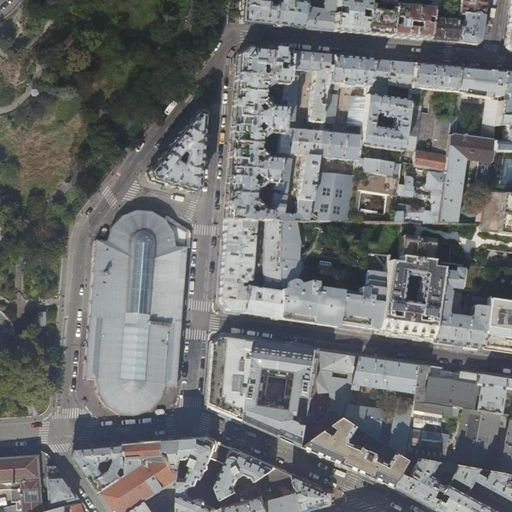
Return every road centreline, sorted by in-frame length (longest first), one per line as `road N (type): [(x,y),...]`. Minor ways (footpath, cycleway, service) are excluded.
road 1 (residential): [(198,322),(511,366)]
road 2 (residential): [(491,59),(244,36),(222,47)]
road 3 (residential): [(117,184),(79,236),(61,432)]
road 4 (residential): [(394,501),(205,423),(188,423)]
road 5 (residential): [(222,47),(117,184)]
road 6 (residential): [(222,47),(206,213)]
road 7 (residential): [(188,423),(61,432)]
